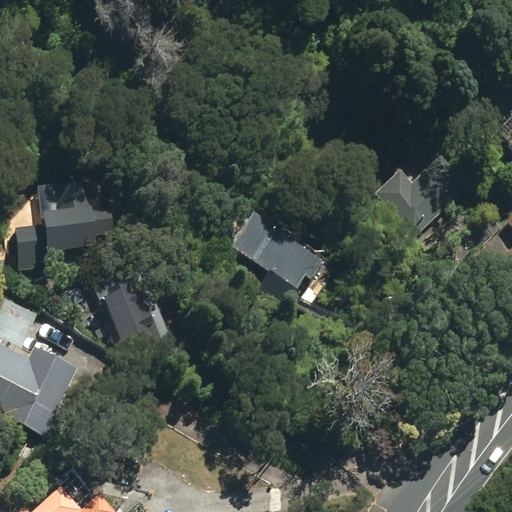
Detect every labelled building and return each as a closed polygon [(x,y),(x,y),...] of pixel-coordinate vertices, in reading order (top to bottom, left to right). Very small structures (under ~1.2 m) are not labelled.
[(511,120),(494,140),(508,154),(506,156),(511,161),(511,120)] [(377,204),(414,242),(462,196),(435,169),(411,193),(400,182),(377,204)] [(92,193),(92,188),(73,189),(73,194),(54,196),(56,224),(43,224),(43,233),(15,235),(16,262),(95,258),(94,243),(113,242),(112,216),(101,217),(99,193),(92,193)] [(255,301),(288,323),(299,307),(295,305),(305,291),(310,294),(321,278),(252,230),(230,262),(266,285),(255,301)] [(148,345),(157,364),(174,356),(141,287),(129,292),(126,286),(112,293),(109,286),(92,294),(122,357),(148,345)] [(0,343),(23,354),(37,323),(0,304),(0,343)] [(31,356),(30,358),(0,343),(0,421),(46,443),(77,377),(31,356)] [(109,511),(99,500),(85,511),(109,511)]
